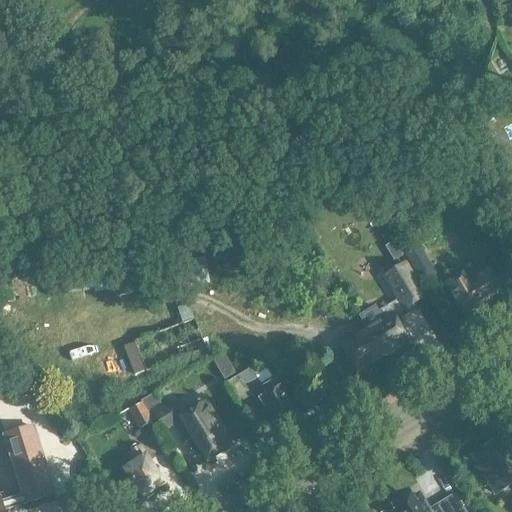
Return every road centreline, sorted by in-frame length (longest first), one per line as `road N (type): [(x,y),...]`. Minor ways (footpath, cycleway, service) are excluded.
road 1 (track): [(169,289),(252,324),(306,329),(369,411)]
road 2 (secondary): [(254,511),(383,433)]
road 3 (secondary): [(383,433),(511,354)]
